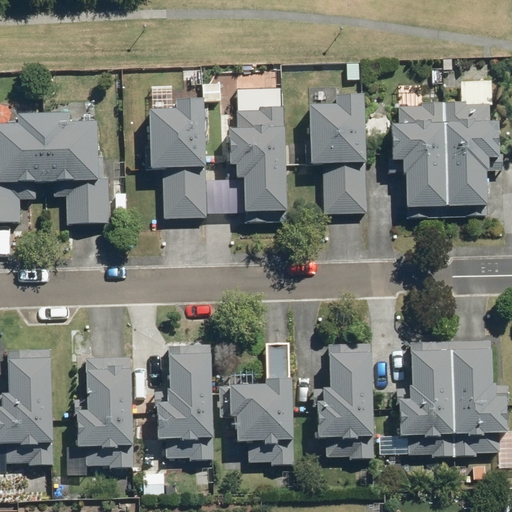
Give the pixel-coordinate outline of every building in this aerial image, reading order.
[(337,107),(309,108),(310,143),(306,143),(306,167),(323,166),(325,216),(368,215),(365,97),(336,97),(337,107)] [(177,111),(149,112),(151,171),(163,171),(165,221),(208,220),(205,102),(177,102),(177,111)] [(399,126),(392,127),(393,159),(388,159),(389,176),(406,175),(407,210),(488,208),(487,173),(490,173),(490,161),(500,161),(499,124),(491,124),(491,106),(466,107),(466,104),(423,105),(423,108),(399,109),(399,126)] [(237,131),(229,131),(230,164),(227,164),(227,182),(244,182),(245,215),(288,214),(285,108),(261,109),(261,112),(237,113),(237,131)] [(19,126),(0,126),(0,224),(22,224),(20,185),(67,184),(68,225),(110,224),(109,180),(100,180),(98,123),(70,124),(70,115),(19,117),(19,126)] [(156,394),(157,442),(167,441),(167,461),(190,460),(190,462),(215,461),(211,342),(169,344),(170,394),(156,394)] [(492,343),(410,345),(411,388),(410,388),(410,391),(396,392),(397,407),(400,407),(401,439),(408,438),(408,457),(432,457),(432,459),(477,458),(477,455),(500,455),(499,436),(508,435),(506,388),(496,388),(496,386),(494,386),(492,343)] [(266,387),(220,389),(221,420),(237,419),(238,444),(249,444),(249,464),(272,464),(272,467),(294,466),(293,380),(291,380),(290,344),(265,345),(266,387)] [(317,410),(318,441),(327,440),(328,460),(350,459),(350,461),(375,460),(371,346),(329,347),(331,391),(314,391),(315,410),(317,410)] [(51,350),(7,352),(8,396),(5,396),(0,396),(0,445),(6,446),(6,467),(29,466),(29,467),(53,467),(51,350)] [(132,358),(86,360),(87,401),(74,402),(74,419),(78,419),(78,449),(88,449),(89,468),(110,467),(110,470),(135,469),(132,358)]
